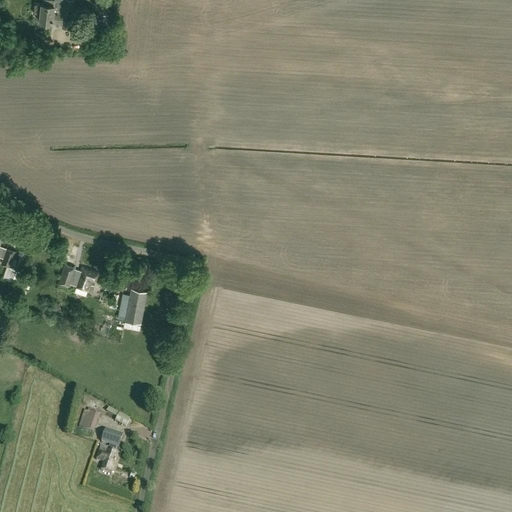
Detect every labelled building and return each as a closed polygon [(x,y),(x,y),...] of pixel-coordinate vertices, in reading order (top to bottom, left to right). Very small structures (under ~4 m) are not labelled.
[(55,0),(54,5),(42,4),(42,5),(35,4),(34,13),(41,14),(40,22),(41,22),(41,24),(47,25),(48,23),(53,23),(53,22),(63,23),(62,27),(70,28),(74,0),(55,0)] [(98,13),(96,25),(106,26),(108,14),(98,13)] [(0,238),(1,234),(0,233),(0,256),(3,257),(1,262),(11,266),(16,251),(6,247),(6,248),(0,245),(0,238)] [(29,257),(20,254),(15,268),(7,266),(3,278),(20,284),(29,257)] [(74,286),(88,290),(92,280),(95,281),(98,272),(81,267),(74,286)] [(125,319),(125,320),(142,323),(147,291),(131,288),(129,294),(123,293),(118,318),(125,319)] [(55,303),(50,306),(53,312),(58,310),(55,303)] [(103,333),(111,337),(117,327),(109,323),(103,333)] [(116,421),(126,427),(130,420),(109,408),(107,412),(118,418),(116,421)] [(100,415),(88,412),(82,428),(94,432),(100,415)] [(110,445),(107,454),(100,452),(97,460),(104,462),(101,470),(112,474),(119,454),(114,453),(116,447),(119,448),(123,435),(106,429),(102,442),(110,445)]
